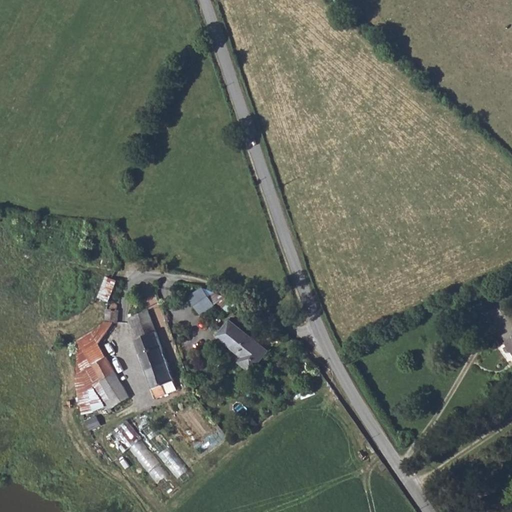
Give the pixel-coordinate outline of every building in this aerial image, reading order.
[(213,305),(201,287),(188,296),(200,314),(213,305)] [(100,306),(109,309),(118,303),(114,302),(103,299),(100,306)] [(109,309),(107,320),(118,322),(121,311),(122,309),(119,307),(118,303),(109,309)] [(149,311),(130,317),(159,398),(168,395),(164,386),(174,382),(149,311)] [(270,348),(229,320),(218,337),(246,356),(242,361),(255,370),(270,348)] [(106,351),(96,355),(99,355),(101,360),(93,365),(101,381),(111,399),(106,403),(112,413),(115,412),(114,408),(129,399),(131,402),(138,397),(134,391),(127,393),(107,359),(109,357),(106,351)] [(132,420),(160,453),(170,445),(142,412),(132,420)] [(90,428),(101,425),(99,415),(88,417),(90,428)] [(126,421),(110,435),(125,452),(130,447),(148,467),(159,458),(126,421)]
